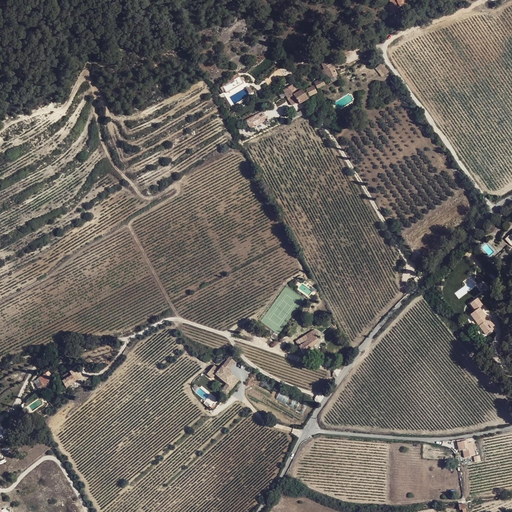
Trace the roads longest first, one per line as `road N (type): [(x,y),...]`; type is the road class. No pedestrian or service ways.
road 1 (track): [(179,319),(129,225),(177,187),(141,196),(113,164),(91,83),(82,80),(62,110),(0,132)]
road 2 (unclassified): [(511,197),(381,323),(307,427)]
road 3 (track): [(306,107),(421,286)]
road 4 (unclassified): [(307,427),(431,439),(511,427)]
road 5 (track): [(0,303),(129,225)]
